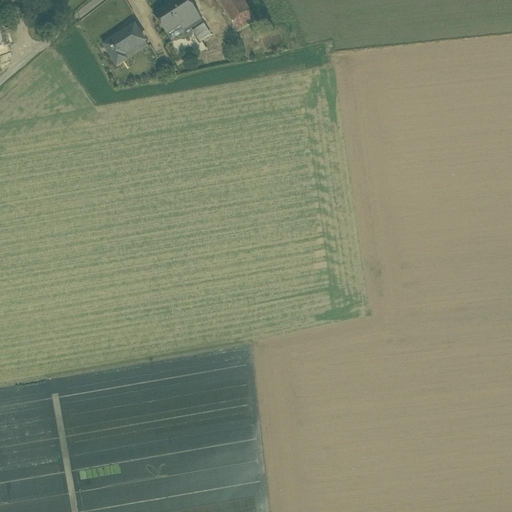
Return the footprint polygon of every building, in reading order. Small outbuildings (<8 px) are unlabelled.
[(175,0),(154,14),(168,35),(181,27),(185,32),(201,22),(189,3),(187,0),(175,0)] [(243,0),(218,0),(232,22),(250,12),(243,0)] [(256,21),(250,12),(232,22),(238,31),(256,21)] [(192,31),(199,42),(209,35),(202,24),(192,31)] [(104,46),(117,67),(125,62),(122,56),(145,41),(135,26),(114,39),(116,42),(111,45),(109,43),(104,46)] [(171,41),(185,32),(181,27),(168,35),(171,41)] [(241,40),(232,42),(234,48),(243,46),(241,40)]
